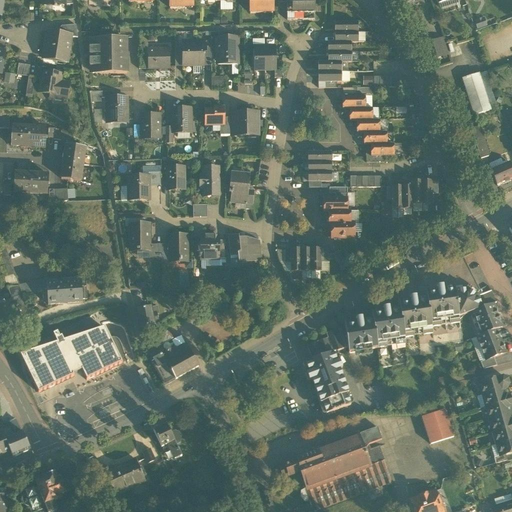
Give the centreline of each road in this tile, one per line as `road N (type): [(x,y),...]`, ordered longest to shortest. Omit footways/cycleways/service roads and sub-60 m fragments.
road 1 (residential): [(476,227),(303,327)]
road 2 (residential): [(209,379),(52,460)]
road 3 (residential): [(365,0),(411,51),(447,150)]
road 4 (residential): [(289,88),(322,94),(350,149),(279,150)]
road 5 (residential): [(145,96),(286,108)]
road 6 (residential): [(209,379),(254,511)]
